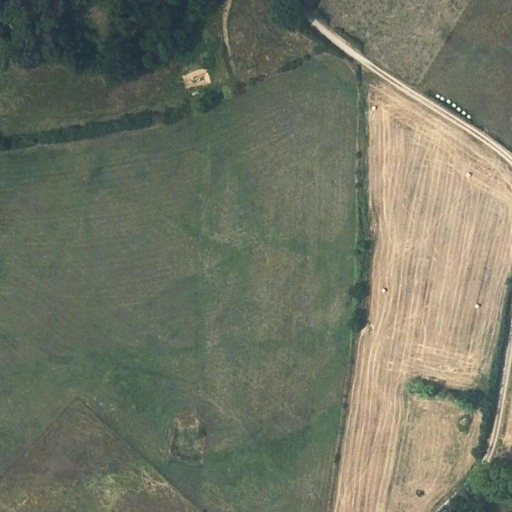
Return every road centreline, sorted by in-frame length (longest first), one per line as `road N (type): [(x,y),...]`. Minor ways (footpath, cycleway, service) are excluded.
road 1 (track): [(344,50),(511,164)]
road 2 (track): [(511,328),(489,457),(443,511)]
